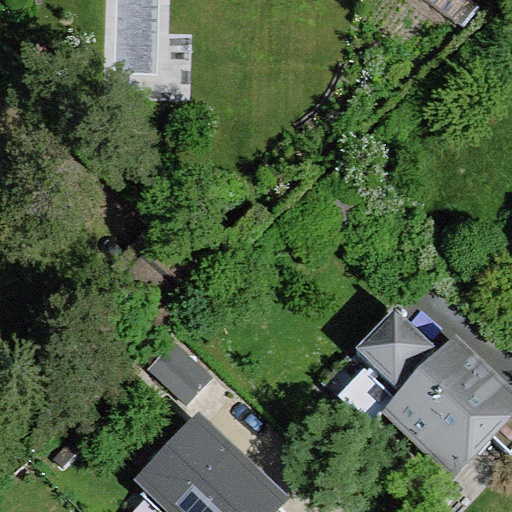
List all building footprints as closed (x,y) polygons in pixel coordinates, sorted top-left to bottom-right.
[(361,211),(333,183),(290,226),(308,243),(322,230),(332,241),(361,211)] [(425,386),(439,371),(430,363),(436,357),(396,317),(360,358),(399,397),(416,378),(425,386)] [(179,343),(161,370),(198,394),(216,367),(179,343)] [(425,386),(386,429),(456,494),(511,433),(511,409),(453,356),(439,371),(425,386)] [(186,410),(117,485),(146,511),(271,511),(252,493),(263,481),(186,410)] [(35,511),(52,493),(31,473),(10,495),(28,511),(35,511)]
